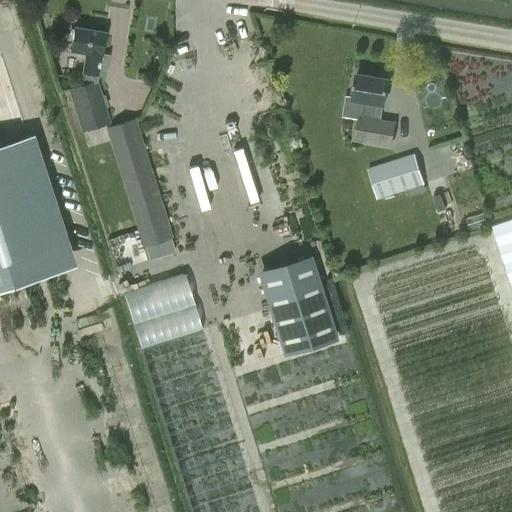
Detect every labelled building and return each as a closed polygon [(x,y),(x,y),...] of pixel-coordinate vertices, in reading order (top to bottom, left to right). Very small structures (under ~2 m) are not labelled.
[(95,80),(96,74),(102,75),(107,52),(101,51),(104,33),(75,27),(70,50),(85,53),(82,71),(83,71),(81,78),(95,80)] [(365,101),(363,116),(359,115),(354,141),(392,147),(396,122),(381,119),(383,104),(384,104),(388,79),(357,74),(353,99),(365,101)] [(96,80),(95,80),(68,89),(81,132),(109,123),(96,80)] [(172,238),(135,118),(105,128),(143,246),(172,238)] [(0,290),(74,267),(33,137),(0,147),(0,290)] [(368,169),(377,198),(423,183),(414,154),(368,169)] [(223,169),(177,183),(195,241),(241,227),(223,169)] [(511,287),(511,219),(492,225),(511,287)] [(135,228),(106,239),(118,269),(147,258),(135,228)] [(307,259),(262,273),(285,349),(331,335),(307,259)] [(255,511),(189,270),(127,286),(189,511),(255,511)]
